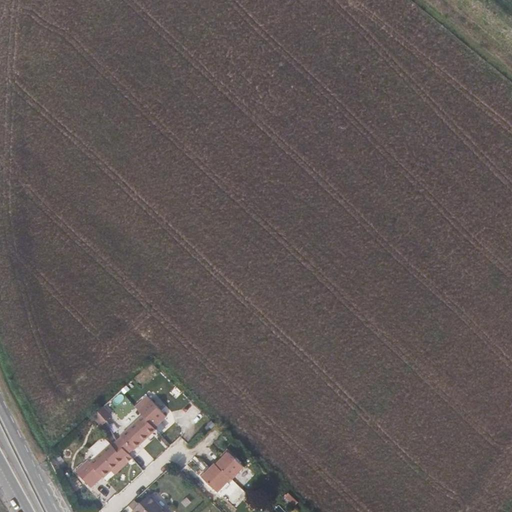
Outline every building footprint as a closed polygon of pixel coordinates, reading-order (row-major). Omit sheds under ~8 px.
[(146,396),(135,406),(138,410),(150,400),(146,396)] [(120,436),(121,437),(117,440),(124,449),(129,444),(132,448),(133,449),(155,429),(153,427),(165,416),(150,400),(138,410),(143,415),(120,436)] [(103,418),(97,411),(93,414),(100,421),(103,418)] [(93,414),(88,420),(94,426),(100,421),(93,414)] [(123,457),(119,453),(124,449),(117,440),(112,444),(111,443),(90,462),(88,459),(76,470),(90,486),(103,475),(104,476),(123,458),(123,457)] [(123,457),(128,452),(124,449),(119,453),(123,457)] [(244,466),(228,451),(223,457),(216,464),(230,478),(232,479),(244,466)] [(218,491),(230,478),(216,464),(215,463),(210,468),(202,477),(218,491)] [(208,467),(200,475),(202,477),(210,468),(208,467)] [(135,507),(138,511),(167,511),(153,493),(135,507)]
